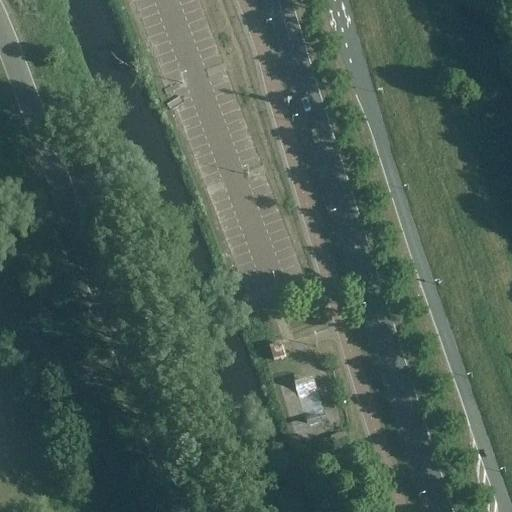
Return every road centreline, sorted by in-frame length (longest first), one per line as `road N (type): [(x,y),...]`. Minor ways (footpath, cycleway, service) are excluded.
road 1 (tertiary): [(504,511),(334,0)]
road 2 (tertiary): [(277,0),(443,511)]
road 3 (unknown): [(0,18),(188,511)]
